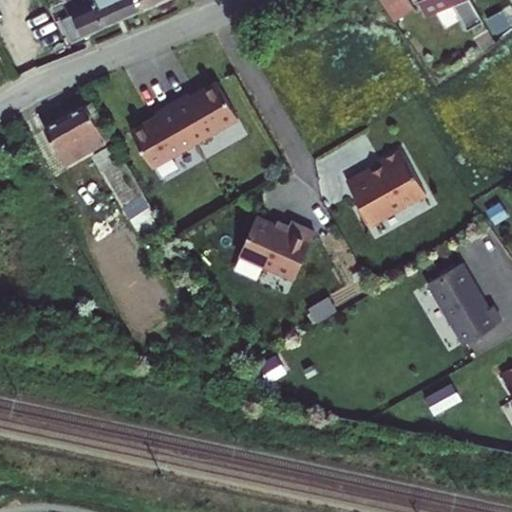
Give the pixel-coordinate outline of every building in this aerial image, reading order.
[(84,36),(144,9),(139,0),(92,0),(95,4),(74,14),(84,36)] [(139,0),(144,9),(165,0),(139,0)] [(411,0),(382,0),(395,19),(415,6),(411,0)] [(420,0),(426,15),(452,4),(467,30),(483,22),(471,0),(420,0)] [(134,133),(155,170),(198,146),(241,121),(219,84),(205,92),(205,95),(194,101),(191,96),(158,115),(161,120),(150,126),(147,125),(134,133)] [(113,137),(92,102),(46,130),(65,164),(113,137)] [(144,191),(122,154),(115,157),(109,147),(95,154),(122,204),(144,191)] [(372,225),(427,194),(402,150),(381,162),(383,166),(373,171),(371,168),(348,182),(372,225)] [(237,253),(290,281),(314,236),(290,223),(285,231),(256,215),(237,253)] [(427,285),(463,345),(501,322),(492,307),(488,310),(461,265),(427,285)] [(327,299),(309,309),(317,322),(335,311),(327,299)] [(511,367),(501,375),(511,393),(511,367)]
